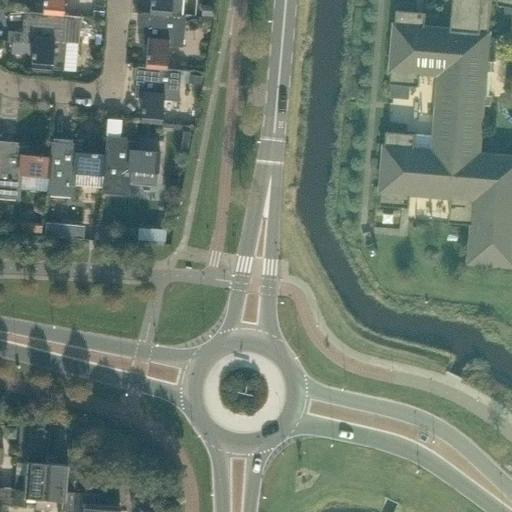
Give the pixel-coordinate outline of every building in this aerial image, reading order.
[(43,0),(42,13),(63,15),(64,0),(43,0)] [(150,0),(149,13),(170,15),(171,0),(150,0)] [(388,132),(387,132),(385,144),(381,194),(380,206),(402,207),(410,208),(411,196),(411,194),(435,196),(452,197),(449,223),(473,225),(470,262),(511,265),(511,244),(510,245),(511,238),(511,178),(511,160),(511,156),(479,154),(484,96),(486,96),(489,60),(487,60),(490,31),(492,0),(494,0),(498,0),(498,5),(504,7),(505,7),(506,2),(511,3),(511,0),(453,0),(451,30),(425,27),(426,13),(423,13),(417,12),(397,11),(396,23),(392,72),(391,84),(410,86),(420,87),(421,75),(440,76),(434,148),(415,147),(416,134),(406,133),(388,132)] [(42,13),(27,12),(25,32),(13,31),(12,42),(32,43),(30,67),(63,70),(66,42),(78,43),(81,16),(63,15),(42,13)] [(149,13),(141,12),(138,43),(147,44),(145,67),(165,69),(166,68),(167,46),(182,47),(185,16),(170,15),(149,13)] [(145,67),(136,66),(134,97),(142,98),(140,122),(161,123),(163,100),(178,101),(180,70),(166,68),(165,69),(145,67)] [(195,82),(196,75),(184,74),(183,81),(195,82)] [(136,150),(136,141),(105,139),(104,154),(105,154),(103,175),(102,175),(101,192),(128,195),(130,170),(158,172),(159,152),(136,150)] [(81,152),(82,144),(51,141),(50,156),(48,177),(46,195),(74,197),(76,172),(102,175),(103,175),(105,154),(104,154),(81,152)] [(27,155),(28,146),(0,143),(0,198),(19,200),(21,175),(48,177),(50,156),(27,155)] [(384,214),(384,222),(394,223),(394,214),(384,214)] [(43,237),(44,225),(22,223),(21,236),(42,237),(43,237)] [(167,230),(152,229),(151,246),(166,248),(167,230)] [(43,509),(47,463),(26,461),(24,490),(15,489),(13,505),(25,506),(26,497),(36,498),(35,508),(43,509)] [(65,491),(67,465),(47,463),(43,509),(51,510),(52,499),(62,500),(61,509),(72,510),(74,492),(65,491)] [(119,505),(119,495),(74,492),(72,510),(82,511),(118,511),(119,505)]
